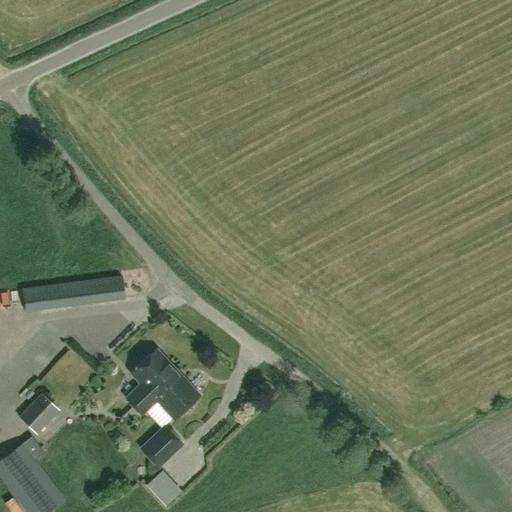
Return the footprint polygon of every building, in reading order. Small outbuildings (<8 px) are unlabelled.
[(21,290),(24,312),(124,298),(122,276),(21,290)] [(141,384),(126,398),(141,414),(156,400),(174,419),(199,395),(156,350),(131,373),(141,384)] [(59,410),(41,393),(18,417),(37,435),(59,410)] [(138,448),(156,468),(157,469),(183,446),(164,425),(138,448)] [(0,475),(27,511),(49,511),(64,501),(33,460),(44,452),(32,436),(0,459),(0,475)]
